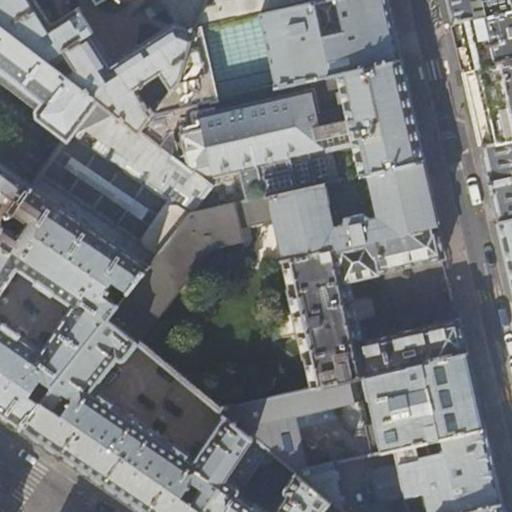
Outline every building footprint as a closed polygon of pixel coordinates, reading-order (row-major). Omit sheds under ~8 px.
[(0,0),(0,23),(99,99),(140,131),(153,114),(160,106),(154,102),(149,110),(136,89),(162,72),(172,90),(181,78),(196,28),(177,23),(113,64),(93,33),(94,32),(79,8),(53,25),(36,0),(0,0)] [(207,0),(94,0),(98,6),(107,0),(116,0),(118,3),(122,0),(126,4),(132,0),(162,0),(177,23),(196,28),(205,5),(207,0)] [(215,0),(216,3),(205,5),(196,28),(202,27),(235,19),(319,0),(215,0)] [(392,24),(386,0),(319,0),(235,19),(239,37),(258,32),(266,65),(273,64),(278,86),(364,67),(374,65),(400,59),(392,24)] [(511,0),(448,0),(453,21),(511,8),(511,0)] [(511,8),(453,21),(459,46),(465,71),(511,61),(511,8)] [(0,225),(33,186),(2,165),(0,164),(0,76),(41,108),(39,111),(41,116),(70,137),(99,99),(0,23),(0,225)] [(219,100),(202,27),(196,28),(181,78),(172,90),(160,106),(153,114),(219,100)] [(413,116),(400,59),(374,65),(376,75),(367,77),(364,67),(278,86),(219,100),(153,114),(140,131),(202,178),(211,175),(212,176),(213,176),(213,178),(216,177),(216,175),(236,171),(236,173),(239,172),(246,201),(325,183),(368,173),(382,170),(379,159),(392,156),(394,167),(423,160),(413,116)] [(511,61),(465,71),(472,105),(482,145),(511,138),(511,61)] [(99,99),(70,137),(33,186),(0,225),(0,414),(21,428),(108,319),(191,214),(212,186),(202,178),(140,131),(99,99)] [(511,138),(482,145),(489,178),(499,221),(511,218),(511,138)] [(432,199),(423,160),(394,167),(382,170),(368,173),(377,217),(370,218),(370,217),(363,213),(346,217),(341,224),(342,225),(335,226),(325,183),(246,201),(191,214),(108,319),(137,342),(209,247),(242,240),(239,227),(274,219),(283,262),(284,267),(285,267),(289,286),(288,287),(290,292),(288,293),(289,297),(291,297),(294,313),(293,313),(294,316),(295,316),(299,333),(297,333),(298,336),(299,336),(303,353),(302,354),(303,358),(304,358),(305,364),(307,364),(311,381),(310,382),(311,389),(465,353),(461,335),(458,320),(438,325),(437,324),(435,325),(435,326),(420,329),(420,328),(416,329),(417,330),(402,333),(401,332),(398,333),(398,334),(383,337),(383,336),(379,337),(380,338),(366,341),(366,340),(363,341),(362,342),(361,340),(360,340),(356,323),(358,323),(357,319),(356,319),(352,303),(353,303),(353,299),(351,299),(348,283),(349,283),(348,281),(375,274),(375,275),(378,274),(378,273),(384,272),(385,273),(388,272),(388,271),(403,267),(403,268),(406,267),(421,263),(421,264),(424,264),(424,263),(443,257),(442,250),(436,226),(438,226),(432,199)] [(511,218),(499,221),(506,252),(511,278),(511,218)] [(128,361),(139,344),(137,342),(108,319),(21,428),(63,457),(110,488),(133,504),(144,511),(202,511),(253,437),(224,414),(193,459),(97,395),(120,362),(122,363),(125,364),(127,363),(128,361)] [(467,352),(465,353),(311,389),(219,410),(224,414),(253,437),(276,457),(286,465),(295,473),(309,470),(297,419),(337,409),(342,426),(345,430),(348,433),(353,436),(358,436),(378,433),(382,452),(393,449),(484,428),(480,409),(473,381),(467,352)] [(488,446),(484,428),(393,449),(397,466),(375,471),(372,474),(371,477),(375,496),(377,498),(379,499),(381,499),(403,494),(406,511),(461,511),(501,503),(495,474),(488,446)] [(264,466),(271,464),(276,457),(253,437),(202,511),(319,511),(329,501),(295,473),(284,489),(283,491),(283,493),(285,497),(274,511),(263,511),(237,494),(239,490),(239,489),(238,487),(241,482),(245,483),(248,481),(260,463),(264,466)] [(347,511),(336,463),(309,470),(295,473),(329,501),(333,504),(344,511),(347,511)] [(503,511),(501,503),(461,511),(503,511)]
